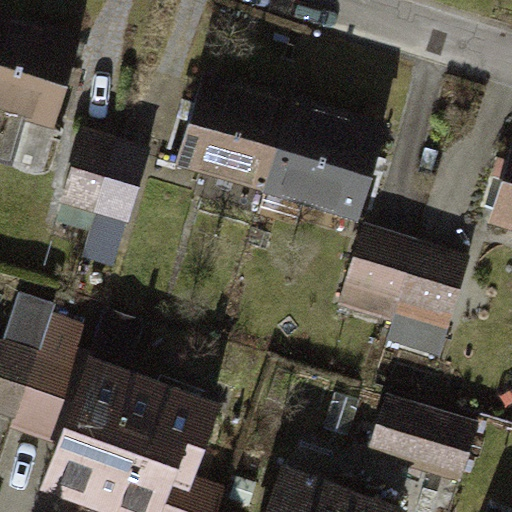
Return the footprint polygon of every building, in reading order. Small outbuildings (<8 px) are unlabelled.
[(85,37),(0,12),(0,154),(14,159),(28,112),(61,121),(85,37)] [(297,101),(207,74),(182,156),(271,183),(297,101)] [(390,129),(297,101),(271,183),(365,212),(390,129)] [(120,140),(87,130),(65,199),(99,209),(120,140)] [(154,151),(120,140),(99,209),(133,220),(154,151)] [(511,150),(494,211),(511,216),(511,150)] [(418,244),(366,228),(344,302),(373,310),(376,299),(399,306),(418,244)] [(473,260),(418,244),(399,306),(396,316),(451,332),(473,260)] [(41,354),(10,343),(0,372),(0,406),(20,414),(41,354)] [(75,366),(41,354),(20,414),(16,424),(50,436),(75,366)] [(481,422),(391,394),(374,448),(464,475),(481,422)] [(80,401),(50,478),(137,511),(155,511),(183,441),(80,401)] [(284,469),(269,511),(403,511),(404,511),(284,469)]
